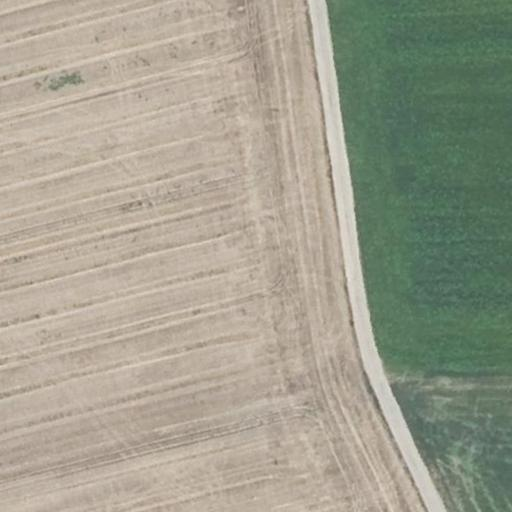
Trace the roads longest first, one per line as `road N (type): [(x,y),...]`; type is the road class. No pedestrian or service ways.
road 1 (track): [(314,0),(361,337),(378,373)]
road 2 (track): [(378,373),(436,511)]
road 3 (track): [(378,373),(511,378)]
